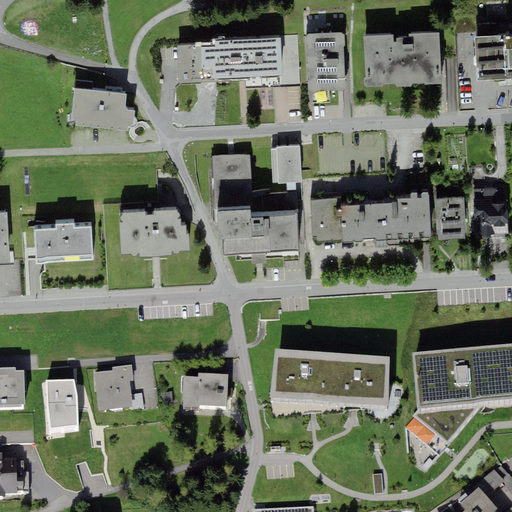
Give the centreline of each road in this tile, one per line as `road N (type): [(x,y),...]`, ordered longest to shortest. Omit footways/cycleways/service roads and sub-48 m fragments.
road 1 (residential): [(511,115),(171,142)]
road 2 (residential): [(231,296),(511,279)]
road 3 (residential): [(0,309),(231,296)]
road 4 (residential): [(51,511),(257,445)]
road 5 (residential): [(171,142),(0,155)]
road 6 (unknown): [(240,344),(70,362)]
road 7 (residential): [(171,142),(231,296)]
road 8 (residential): [(231,296),(257,445)]
